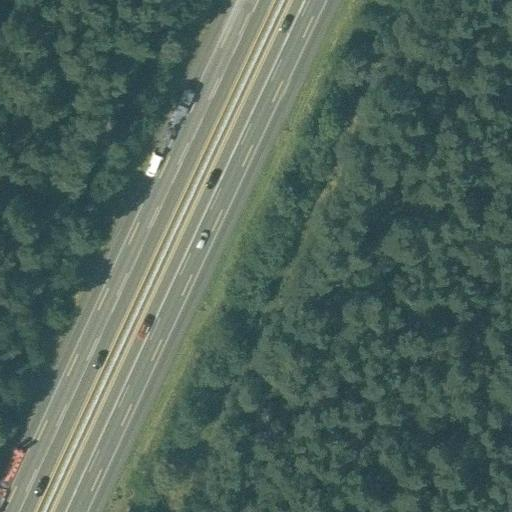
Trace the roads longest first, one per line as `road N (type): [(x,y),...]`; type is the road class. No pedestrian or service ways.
road 1 (motorway): [(79,511),(318,0)]
road 2 (motorway): [(257,0),(19,511)]
